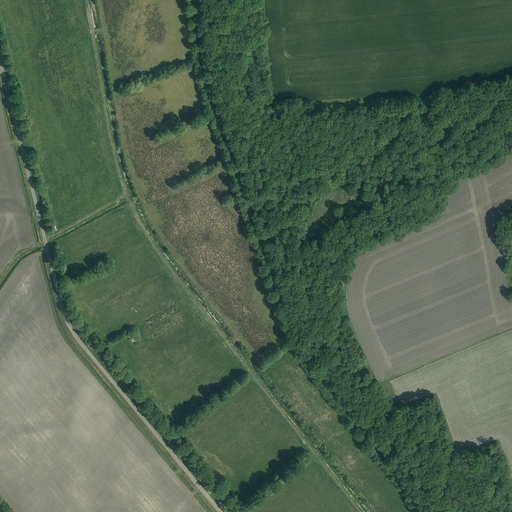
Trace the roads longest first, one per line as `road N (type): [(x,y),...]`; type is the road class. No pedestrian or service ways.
road 1 (unclassified): [(219,511),(68,323),(0,61)]
road 2 (track): [(195,0),(210,87),(295,327),(351,411)]
road 3 (track): [(351,411),(428,511)]
